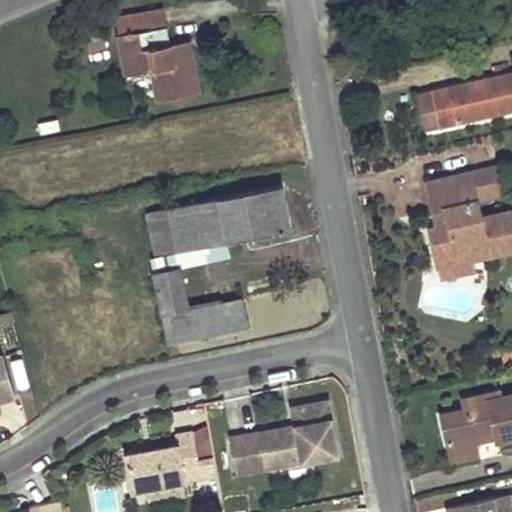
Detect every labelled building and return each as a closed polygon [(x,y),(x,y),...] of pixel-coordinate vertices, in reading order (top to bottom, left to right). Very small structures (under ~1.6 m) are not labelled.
[(171,43),(164,7),(115,16),(125,74),(152,69),(157,100),(199,93),(191,49),(172,53),(171,43)] [(188,39),(171,43),(172,53),(191,49),(188,39)] [(511,73),(432,92),(440,127),(511,110),(511,73)] [(415,95),(423,131),(440,127),(432,92),(415,95)] [(474,186),(471,174),(458,177),(461,189),(474,186)] [(458,177),(426,184),(433,213),(444,210),(448,226),(436,229),(430,230),(437,259),(457,255),(456,250),(485,244),(487,256),(506,252),(505,247),(511,245),(511,211),(481,218),(474,186),(461,189),(458,177)] [(281,184),(218,197),(228,241),(290,229),(281,184)] [(218,197),(169,207),(178,251),(228,241),(218,197)] [(169,207),(147,211),(156,256),(178,251),(169,207)] [(448,226),(444,210),(433,213),(436,229),(448,226)] [(156,256),(150,258),(153,271),(180,266),(230,255),(228,241),(178,251),(156,256)] [(487,256),(485,244),(456,250),(457,255),(437,259),(439,267),(473,259),(487,256)] [(473,259),(439,267),(441,278),(475,270),(473,259)] [(161,313),(188,308),(180,266),(153,271),(161,313)] [(188,308),(161,313),(168,343),(248,327),(242,297),(188,308)] [(511,360),(511,349),(501,352),(503,363),(511,360)] [(0,399),(15,395),(2,355),(0,355),(0,399)] [(466,410),(443,416),(454,460),(479,454),(474,434),(495,429),(498,442),(511,438),(511,395),(489,401),(488,396),(464,402),(466,410)] [(328,399),(291,406),(295,423),(296,430),(289,432),(280,426),(229,436),(236,472),(338,453),(328,399)] [(296,430),(295,423),(280,426),(289,432),(296,430)] [(213,457),(207,425),(191,428),(198,460),(213,457)] [(198,460),(191,428),(175,432),(177,441),(151,447),(151,452),(147,453),(146,448),(126,452),(133,490),(154,485),(179,480),(216,472),(213,457),(198,460)] [(179,480),(154,485),(156,496),(181,491),(179,480)] [(511,511),(511,508),(510,496),(447,507),(447,511),(511,511)] [(63,511),(60,498),(28,506),(29,511),(63,511)]
